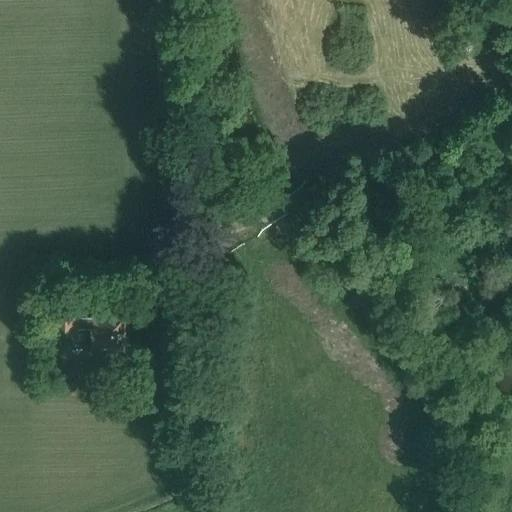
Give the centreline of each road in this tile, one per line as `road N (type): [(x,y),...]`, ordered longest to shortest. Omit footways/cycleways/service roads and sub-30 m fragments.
road 1 (track): [(126,511),(179,491),(194,474),(202,246)]
road 2 (track): [(202,246),(171,165),(162,0)]
